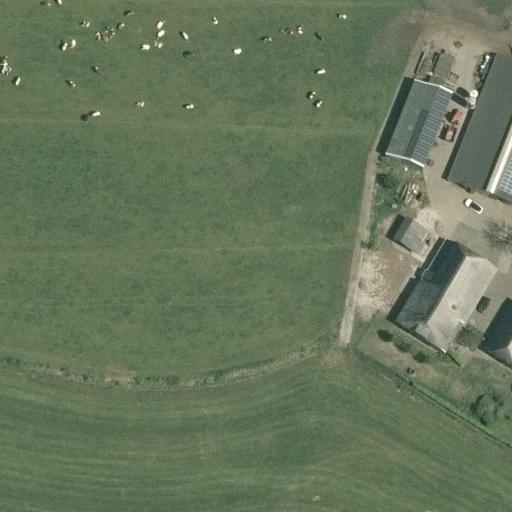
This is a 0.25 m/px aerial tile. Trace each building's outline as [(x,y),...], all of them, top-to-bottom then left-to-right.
[(448,182),(511,207),(511,63),(497,57),(448,182)] [(437,78),(456,82),(460,64),(441,61),(437,78)] [(451,97),(413,83),(384,158),(422,172),(451,97)] [(444,355),(494,272),(446,243),(421,285),(420,285),(396,325),(444,355)] [(511,368),(511,303),(484,351),(511,368)]
